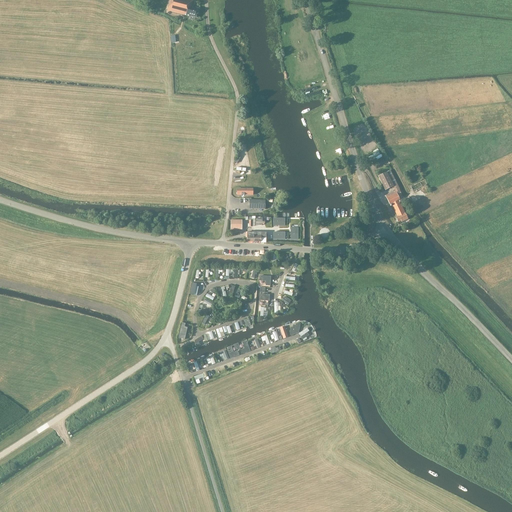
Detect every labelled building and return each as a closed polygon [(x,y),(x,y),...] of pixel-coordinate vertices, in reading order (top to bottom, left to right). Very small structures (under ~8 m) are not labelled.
[(193,1),(192,0),(190,0),(169,0),(167,11),(188,16),(189,15),(196,17),(199,9),(191,7),(193,1)] [(378,149),(367,154),(369,160),(372,159),(372,157),(374,156),(376,160),(381,157),(378,149)] [(399,190),(399,189),(390,170),(378,176),(385,190),(392,187),(394,191),(385,196),(389,205),(391,204),(397,216),(395,217),(398,223),(400,221),(401,222),(407,219),(399,203),(398,200),(401,199),(403,198),(399,190)] [(265,200),(249,200),(249,209),(265,210),(265,200)] [(255,217),(249,217),(249,218),(245,218),(245,221),(249,221),(249,224),(248,224),(248,227),(255,227),(255,217)] [(241,229),(241,220),(230,220),(230,229),(241,229)] [(247,238),(247,242),(261,242),(261,243),(266,243),(266,233),(245,233),(245,238),(247,238)] [(282,296),(279,301),(289,305),(291,300),(282,296)] [(283,328),(278,330),(282,339),(287,337),(283,328)] [(298,334),(300,337),(309,331),(307,328),(298,334)] [(253,338),(246,340),(247,343),(251,341),(253,347),(257,345),(256,341),(254,342),(253,338)] [(205,372),(194,375),(196,383),(199,382),(198,379),(204,377),(205,380),(208,379),(207,375),(206,376),(205,372)]
